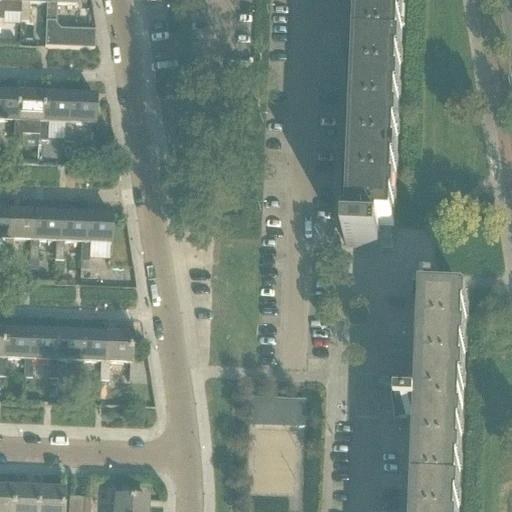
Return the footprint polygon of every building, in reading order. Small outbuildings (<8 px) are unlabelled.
[(0,0),(0,23),(3,24),(3,17),(20,17),(20,6),(24,6),(24,0),(0,0)] [(20,17),(20,24),(23,24),(28,25),(29,6),(46,7),(49,7),(49,0),(24,0),(24,6),(20,6),(20,17)] [(45,25),(44,50),(50,50),(92,52),(92,50),(91,50),(92,36),(93,36),(93,35),(60,33),(54,26),(55,7),(76,8),(75,0),(49,0),(49,7),(46,7),(45,25)] [(348,0),(339,227),(347,227),(346,249),(380,251),(381,229),(394,229),(403,0),(348,0)] [(0,123),(13,124),(17,124),(18,97),(0,96),(0,123)] [(12,142),(12,150),(21,151),(21,143),(21,138),(38,139),(38,137),(38,125),(42,125),(43,98),(18,97),(17,124),(13,124),(12,137),(12,142)] [(38,139),(38,143),(42,144),(47,144),(47,137),(47,125),(64,126),(68,126),(69,99),(43,98),(42,125),(38,125),(38,137),(38,139)] [(64,137),(63,144),(67,145),(72,145),(72,137),(73,126),(94,127),(95,100),(69,99),(68,126),(64,126),(64,137)] [(0,241),(3,242),(7,242),(8,216),(0,215),(0,241)] [(3,242),(3,261),(7,261),(12,261),(12,242),(29,243),(33,243),(34,217),(8,216),(7,242),(3,242)] [(29,243),(28,262),(32,262),(37,262),(38,243),(54,244),(58,244),(59,217),(34,217),(33,243),(29,243)] [(54,244),(54,263),(57,263),(62,263),(63,244),(80,245),(84,245),(85,219),(59,217),(58,244),(54,244)] [(80,245),(79,264),(83,264),(88,264),(89,245),(110,246),(111,220),(85,219),(84,245),(80,245)] [(3,261),(3,273),(12,274),(12,261),(7,261),(3,261)] [(28,262),(28,274),(37,274),(37,262),(32,262),(28,262)] [(457,511),(465,347),(466,302),(441,302),(436,301),(436,288),(420,287),(421,272),(413,271),(412,300),(408,410),(400,410),(399,410),(399,419),(400,419),(407,419),(403,511),(457,511)] [(0,361),(0,379),(1,380),(6,380),(7,361),(23,362),(27,362),(28,335),(3,334),(2,361),(0,361)] [(23,362),(22,381),(26,381),(31,381),(32,362),(49,363),(52,363),(53,336),(28,335),(27,362),(23,362)] [(49,363),(48,382),(52,382),(57,382),(57,363),(74,364),(78,364),(79,337),(53,336),(52,363),(49,363)] [(74,364),(73,383),(77,383),(82,383),(83,364),(99,365),(103,365),(104,338),(79,337),(78,364),(74,364)] [(99,365),(99,384),(103,384),(108,384),(108,365),(129,366),(130,338),(104,338),(103,365),(99,365)] [(249,425),(304,428),(305,404),(250,402),(249,425)] [(271,487),(297,487),(297,448),(284,448),(284,440),(272,440),(272,456),(282,456),(282,473),(271,473),(271,487)] [(0,511),(12,511),(14,491),(13,491),(13,493),(0,492),(0,511)] [(12,511),(37,511),(38,492),(38,494),(14,493),(14,491),(12,511)] [(38,492),(37,511),(63,511),(64,493),(62,493),(62,495),(39,494),(39,492),(38,492)] [(69,499),(68,511),(90,511),(91,500),(83,500),(79,500),(69,499)] [(115,501),(114,511),(144,511),(145,504),(147,504),(147,502),(115,501)]
